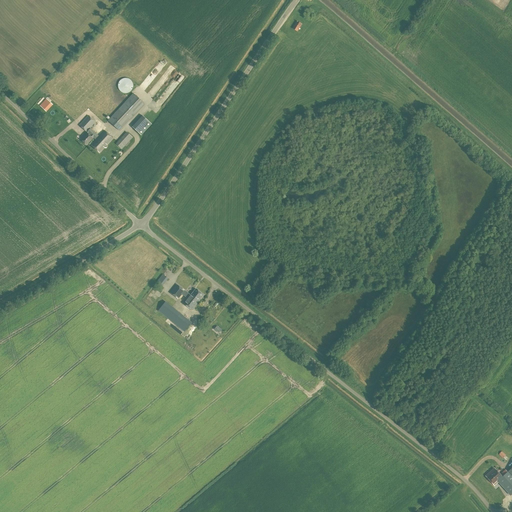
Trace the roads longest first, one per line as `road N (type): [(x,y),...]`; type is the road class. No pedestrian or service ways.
road 1 (unclassified): [(491,511),(452,470),(140,223)]
road 2 (unclassified): [(140,223),(297,0)]
road 3 (unclassified): [(140,223),(0,93)]
road 4 (unclassified): [(0,309),(140,223)]
